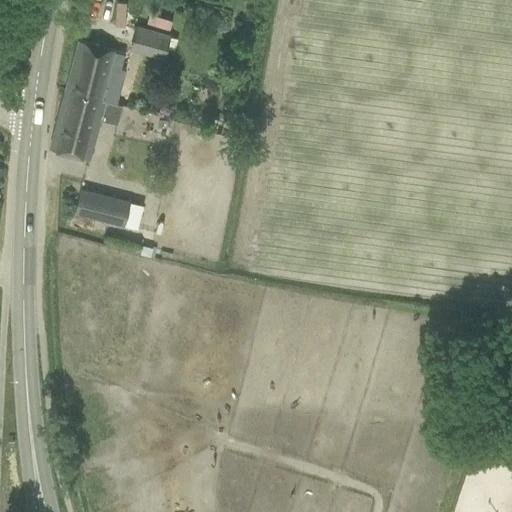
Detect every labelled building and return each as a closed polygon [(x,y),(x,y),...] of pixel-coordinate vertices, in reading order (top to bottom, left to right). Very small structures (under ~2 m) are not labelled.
[(131,49),(164,58),(167,49),(171,37),(137,27),(131,49)] [(171,37),(167,49),(174,50),(177,39),(171,37)] [(79,40),(65,91),(99,100),(104,101),(116,105),(125,69),(121,68),(124,54),(113,51),(113,49),(98,45),(79,40)] [(58,116),(50,148),(69,153),(88,158),(104,101),(99,100),(65,91),(58,116)] [(213,117),(209,131),(229,136),(232,122),(213,117)] [(128,201),(80,188),(73,212),(122,225),(128,201)]
